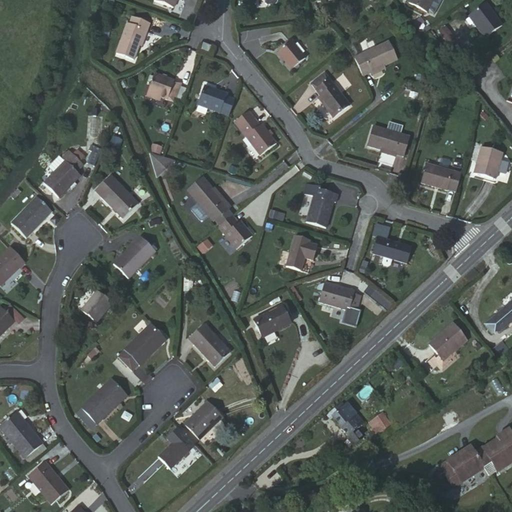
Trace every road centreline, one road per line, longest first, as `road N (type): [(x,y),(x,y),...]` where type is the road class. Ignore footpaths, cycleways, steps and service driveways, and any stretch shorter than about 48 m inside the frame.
road 1 (secondary): [(488,238),(195,511)]
road 2 (residential): [(488,238),(389,209),(378,183),(308,152),(225,39),(227,0)]
road 3 (residential): [(47,375),(61,278),(88,238)]
